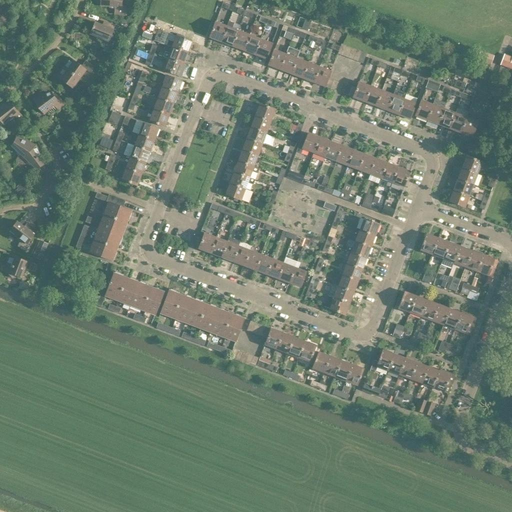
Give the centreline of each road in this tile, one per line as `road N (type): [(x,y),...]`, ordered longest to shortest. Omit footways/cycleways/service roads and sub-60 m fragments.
road 1 (residential): [(418,205),(431,164),(423,149),(220,74),(206,83),(158,209)]
road 2 (residential): [(158,209),(147,237),(152,256),(361,334),(374,324),(418,205)]
road 3 (residential): [(511,460),(465,441),(458,430),(511,276)]
